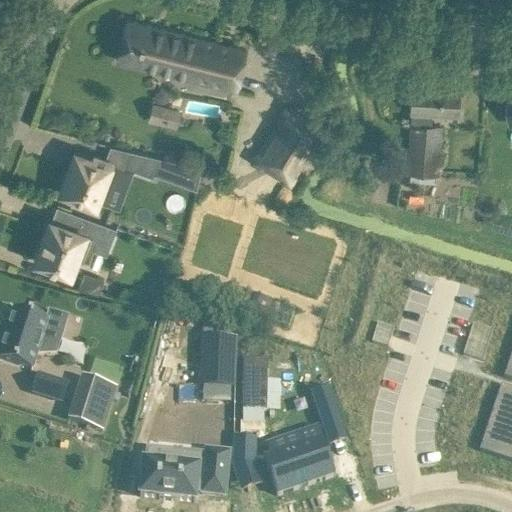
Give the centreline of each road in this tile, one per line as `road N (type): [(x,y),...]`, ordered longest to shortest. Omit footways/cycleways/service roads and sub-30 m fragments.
road 1 (unclassified): [(511,36),(336,22),(236,0)]
road 2 (tertiary): [(0,135),(51,0)]
road 3 (residential): [(387,511),(451,494),(478,494),(511,509)]
